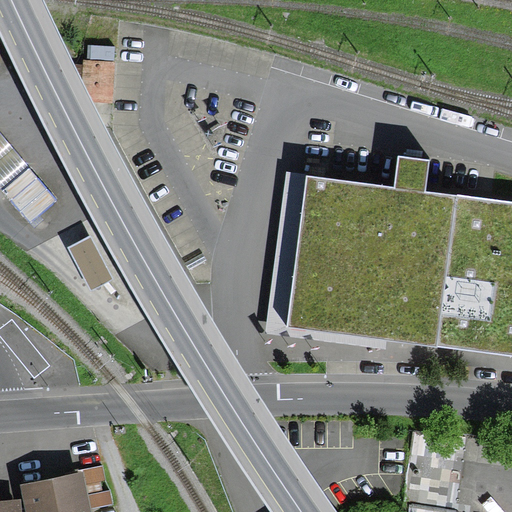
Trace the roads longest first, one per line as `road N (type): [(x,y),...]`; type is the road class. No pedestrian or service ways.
road 1 (primary): [(302,511),(140,254),(11,0)]
road 2 (residential): [(511,408),(369,397),(0,416)]
road 3 (unknown): [(511,143),(373,102),(331,101),(307,110),(279,139)]
